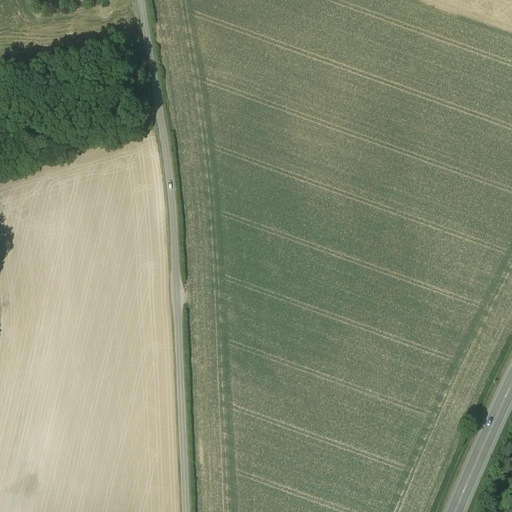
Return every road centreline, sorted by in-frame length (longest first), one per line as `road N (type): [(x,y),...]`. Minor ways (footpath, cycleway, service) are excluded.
road 1 (unclassified): [(187,511),(171,163),(145,0)]
road 2 (secondary): [(511,383),(455,511)]
